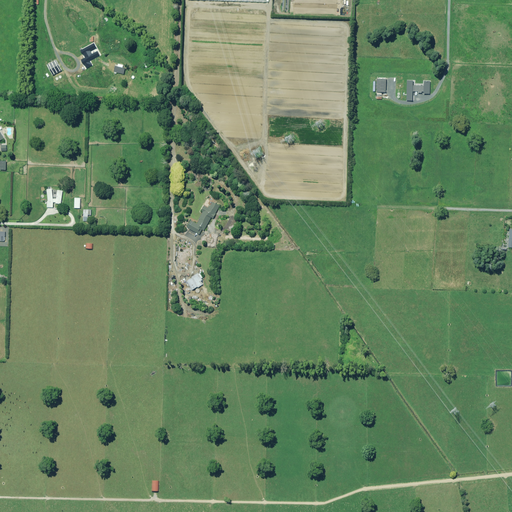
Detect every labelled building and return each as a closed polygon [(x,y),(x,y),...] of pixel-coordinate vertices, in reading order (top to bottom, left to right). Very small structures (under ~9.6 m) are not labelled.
[(128,68),(126,68),(127,66),(120,64),(119,67),(116,66),(115,74),(117,74),(118,72),(125,74),(126,71),(128,72),(128,68)] [(378,79),(378,81),(374,81),(374,91),(378,91),(378,95),(383,95),(383,93),(387,93),(387,80),(378,79)] [(419,93),(423,93),(423,92),(425,92),(425,94),(431,94),(431,81),(425,81),(425,86),(414,86),(414,81),(409,81),(407,101),(414,101),(414,92),(419,92),(419,93)] [(54,199),(53,189),(48,189),(49,201),(48,201),(48,208),(54,207),(54,203),(57,203),(57,204),(62,204),(64,191),(59,190),(57,199),(54,199)] [(221,206),(214,202),(210,209),(205,206),(203,211),(204,212),(198,224),(192,221),(188,228),(201,234),(203,230),(205,231),(212,218),(214,219),(221,206)] [(204,278),(201,274),(199,275),(198,274),(193,278),(187,282),(193,290),(199,287),(199,288),(203,285),(201,282),(203,280),(202,279),(204,278)]
